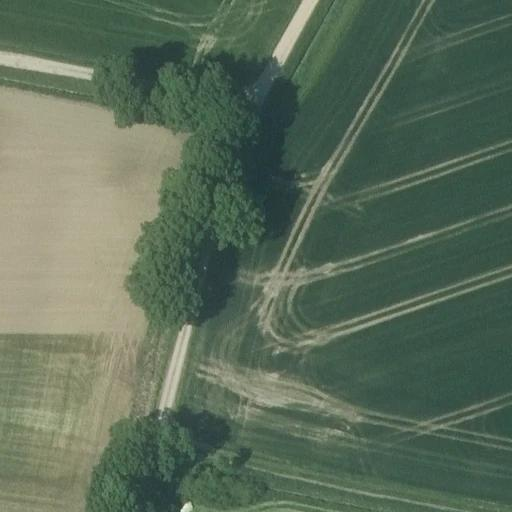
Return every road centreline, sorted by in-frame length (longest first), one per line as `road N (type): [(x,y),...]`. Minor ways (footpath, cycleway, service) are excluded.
road 1 (track): [(143,511),(232,148),(251,103),(0,55)]
road 2 (track): [(471,511),(158,445)]
